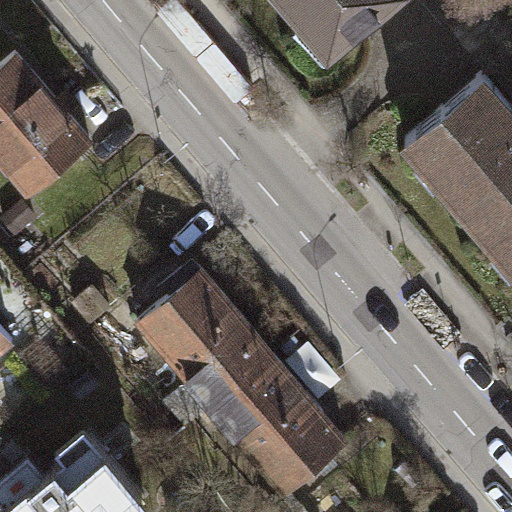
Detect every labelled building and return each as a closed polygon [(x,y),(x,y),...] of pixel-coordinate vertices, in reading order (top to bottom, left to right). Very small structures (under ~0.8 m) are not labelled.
[(290,0),(329,45),(382,0),(290,0)] [(90,136),(17,49),(0,62),(0,156),(27,188),(90,136)] [(511,103),(483,69),(406,135),(511,258),(511,103)] [(22,199),(3,216),(15,229),(34,212),(22,199)] [(211,398),(272,348),(202,262),(140,312),(211,398)] [(108,300),(91,282),(73,299),(90,317),(108,300)] [(0,341),(9,334),(0,324),(0,341)] [(272,348),(211,398),(281,484),(343,434),(272,348)] [(198,410),(175,384),(161,397),(183,423),(198,410)] [(104,511),(139,482),(88,426),(5,499),(15,511),(104,511)]
